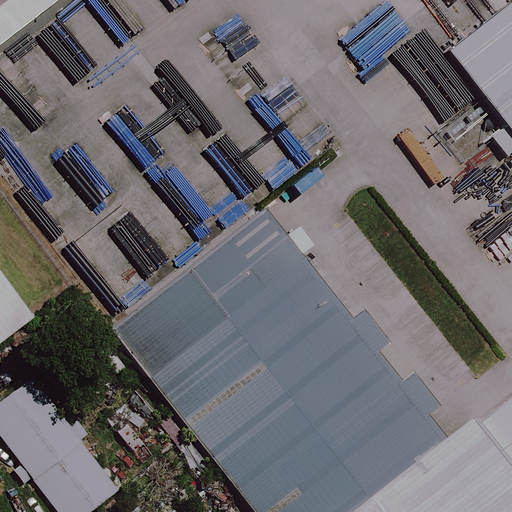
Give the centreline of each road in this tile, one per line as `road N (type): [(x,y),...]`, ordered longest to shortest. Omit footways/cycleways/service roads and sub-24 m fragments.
road 1 (unknown): [(511,379),(483,402),(448,402),(290,209),(381,140)]
road 2 (unknown): [(381,140),(511,309)]
